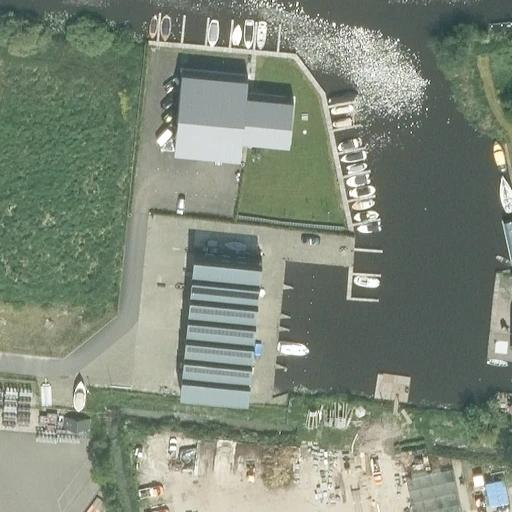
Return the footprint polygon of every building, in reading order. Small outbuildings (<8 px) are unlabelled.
[(174,149),(174,151),(241,157),(241,156),(239,156),(241,140),(289,145),(289,143),(281,142),(286,99),(293,100),(293,99),(245,94),(247,79),(248,79),(248,77),(182,71),(182,72),(183,73),(176,150),(174,149)] [(194,252),(190,292),(257,299),(261,259),(194,252)] [(190,292),(186,332),(254,339),(257,299),(190,292)] [(186,332),(182,372),(250,378),(254,339),(186,332)] [(182,372),(180,392),(248,398),(250,378),(182,372)] [(0,411),(0,425),(14,425),(14,411),(0,411)] [(92,424),(52,432),(55,446),(94,438),(92,424)] [(0,425),(0,439),(14,439),(14,425),(0,425)] [(94,438),(55,446),(57,459),(97,452),(94,438)] [(0,439),(0,453),(14,453),(14,439),(0,439)] [(97,452),(57,459),(60,473),(100,465),(97,452)] [(0,453),(0,467),(14,467),(14,453),(0,453)] [(100,465),(60,473),(63,487),(102,479),(100,465)] [(0,467),(0,481),(13,481),(14,467),(0,467)] [(481,475),(474,476),(475,485),(483,483),(481,475)] [(102,479),(63,487),(65,501),(105,493),(102,479)] [(0,481),(0,495),(13,495),(13,481),(0,481)] [(105,493),(65,501),(67,511),(80,511),(108,507),(105,493)] [(0,495),(0,509),(13,509),(13,495),(0,495)]
